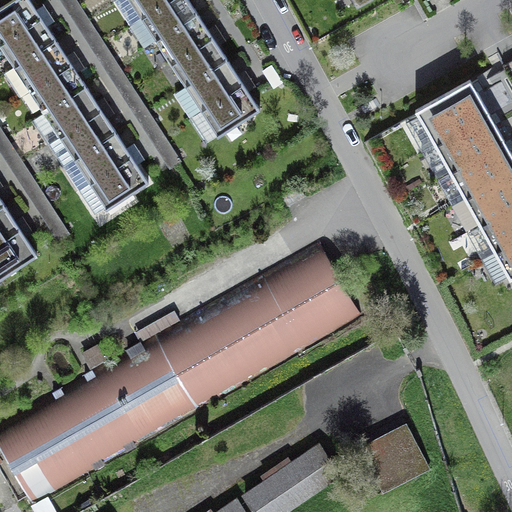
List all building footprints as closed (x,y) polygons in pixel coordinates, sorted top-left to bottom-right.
[(11,0),(0,7),(0,44),(42,17),(30,0),(11,0)] [(168,0),(129,0),(141,18),(168,0)] [(197,13),(189,0),(168,0),(141,18),(155,40),(197,13)] [(213,37),(197,13),(155,40),(171,64),(213,37)] [(56,39),(42,17),(0,44),(14,66),(56,39)] [(227,59),(213,37),(171,64),(185,86),(227,59)] [(71,63),(56,39),(14,66),(30,90),(71,63)] [(243,83),(227,59),(185,86),(201,110),(243,83)] [(86,85),(71,63),(30,90),(44,112),(86,85)] [(415,109),(435,145),(490,114),(470,78),(415,109)] [(260,109),(243,83),(201,110),(218,136),(260,109)] [(101,109),(86,85),(44,112),(60,136),(101,109)] [(116,132),(101,109),(60,136),(74,158),(116,132)] [(450,171),(505,141),(490,114),(435,145),(450,171)] [(131,155),(116,132),(74,158),(90,182),(131,155)] [(450,171),(465,198),(511,171),(511,154),(505,141),(450,171)] [(148,182),(131,155),(90,182),(107,209),(148,182)] [(480,225),(511,206),(511,171),(465,198),(480,225)] [(0,240),(20,228),(5,204),(0,207),(0,240)] [(511,206),(480,225),(494,251),(511,241),(511,206)] [(0,278),(37,254),(20,228),(0,240),(0,278)] [(320,241),(0,425),(0,440),(34,498),(360,310),(320,241)] [(511,241),(494,251),(510,279),(511,277),(511,241)] [(406,429),(360,451),(382,498),(428,476),(406,429)] [(245,494),(257,511),(281,511),(339,473),(319,444),(245,494)] [(244,511),(236,500),(218,511),(244,511)]
